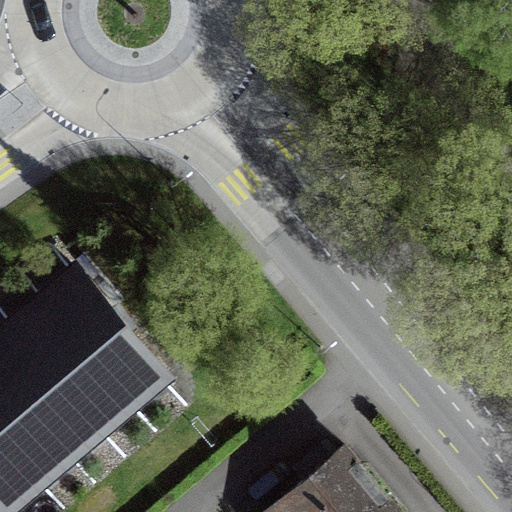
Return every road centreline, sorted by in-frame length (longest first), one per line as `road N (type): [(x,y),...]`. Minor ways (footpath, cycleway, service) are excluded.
road 1 (secondary): [(204,86),(511,455)]
road 2 (secondary): [(63,75),(87,95),(147,110),(204,86)]
